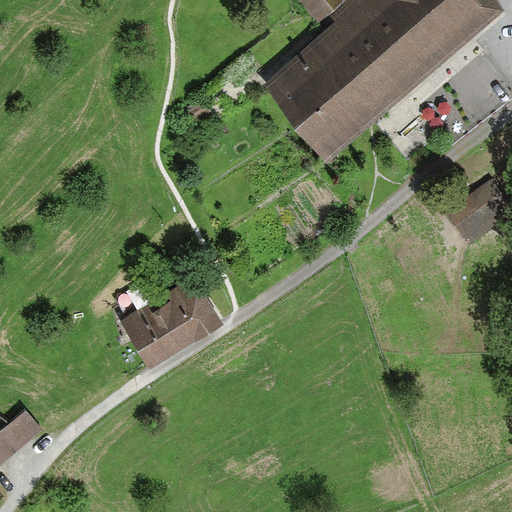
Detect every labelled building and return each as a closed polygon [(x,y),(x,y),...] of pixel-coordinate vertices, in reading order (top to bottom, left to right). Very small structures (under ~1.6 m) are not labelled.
[(344,0),(329,13),(337,22),(265,84),(330,161),(377,121),(505,12),(495,0),(344,0)] [(344,0),(299,0),(318,22),(329,13),(344,0)] [(207,107),(200,96),(182,108),(190,119),(207,107)] [(511,211),(492,181),(450,209),(470,238),(511,211)] [(151,302),(121,320),(149,367),(220,323),(192,277),(151,302)] [(0,460),(41,426),(26,407),(11,419),(0,428),(0,460)]
